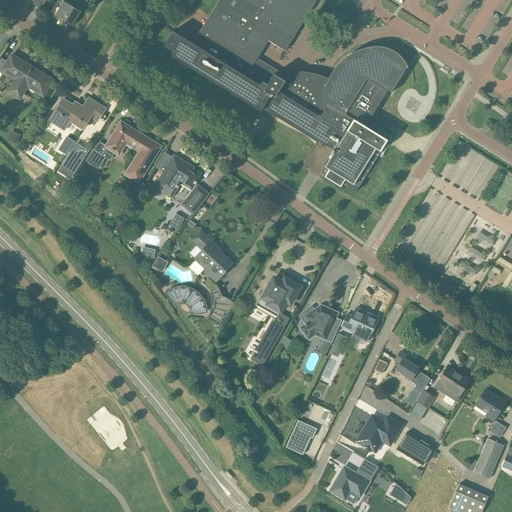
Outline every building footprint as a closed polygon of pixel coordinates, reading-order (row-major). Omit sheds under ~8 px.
[(80,11),(62,0),(58,0),(55,5),(60,8),(55,15),(72,25),(75,21),(74,20),(79,12),(80,11)] [(218,0),(199,33),(230,52),(223,62),(172,31),(163,45),(173,52),(171,56),(261,111),(263,106),(270,110),(269,112),(317,141),(318,140),(333,149),(331,153),(333,154),(322,172),(355,192),(387,140),(383,137),(386,132),(379,128),(376,133),(366,126),(387,92),(386,91),(388,90),(392,93),(393,92),(392,92),(407,67),(407,68),(408,68),(408,66),(407,64),(405,62),(404,60),(402,58),(400,55),(398,54),(395,52),(394,51),(390,49),(385,47),(382,47),(379,46),(376,46),(372,47),(368,47),(366,48),(358,50),(356,51),(354,52),(351,54),(348,56),(347,56),(343,59),(341,62),(335,68),(334,69),(330,76),(329,77),(328,81),(325,80),(325,79),(325,78),(325,76),(324,76),(324,75),(323,75),(322,75),(322,74),(321,75),(320,75),(319,76),(318,76),(318,77),(313,75),(308,74),(306,74),(298,73),(298,72),(297,72),(292,72),(287,72),(288,76),(285,76),(257,58),(268,40),(285,51),(315,0),(218,0)] [(26,65),(12,56),(7,62),(1,59),(0,60),(0,73),(1,74),(2,71),(17,80),(10,90),(19,96),(28,82),(36,87),(35,91),(39,94),(46,82),(24,68),(26,65)] [(105,109),(89,98),(81,110),(63,99),(49,121),(63,129),(69,120),(83,129),(90,116),(97,121),(105,109)] [(95,146),(86,161),(99,169),(106,158),(111,149),(116,152),(118,153),(124,144),(139,153),(126,174),(138,181),(160,147),(121,123),(106,146),(100,142),(95,146)] [(21,134),(11,130),(7,140),(18,144),(21,134)] [(76,143),(62,165),(75,173),(89,151),(76,143)] [(193,167),(176,157),(171,165),(168,163),(154,187),(170,197),(181,181),(192,188),(199,176),(190,171),(193,167)] [(59,184),(55,189),(56,190),(60,194),(65,189),(65,188),(60,184),(59,184)] [(193,213),(209,194),(198,186),(183,205),(193,213)] [(206,236),(200,230),(192,239),(203,249),(194,258),(206,270),(204,272),(215,283),(233,263),(216,248),(218,247),(211,240),(213,238),(208,234),(206,236)] [(474,240),(487,246),(491,239),(477,232),(474,240)] [(464,255),(477,263),(482,254),(469,246),(464,255)] [(143,252),(142,259),(147,264),(152,260),(154,251),(144,249),(143,252)] [(169,263),(159,256),(152,266),(163,272),(169,263)] [(460,261),(456,268),(469,276),(474,269),(460,261)] [(256,352),(252,358),(263,365),(290,318),(280,313),(282,310),(283,310),(283,309),(282,308),(285,304),(286,304),(287,302),(291,304),(300,287),(289,281),(288,284),(287,284),(284,283),(284,282),(283,281),(283,283),(274,278),(271,277),(268,283),(267,283),(255,305),(256,305),(259,299),(268,304),(268,305),(266,309),(270,311),(270,313),(271,312),(277,315),(277,317),(278,316),(285,320),(281,327),(273,322),(266,334),(263,339),(257,351),(254,349),(253,351),(256,352)] [(215,284),(209,278),(205,281),(209,287),(210,290),(211,294),(212,300),(212,306),(211,311),(208,318),(222,327),(235,303),(233,301),(229,298),(226,297),(222,296),(220,289),(217,284),(215,284)] [(192,287),(185,286),(178,286),(173,287),(169,289),(165,291),(168,297),(171,301),(175,303),(179,303),(183,303),(186,304),(188,307),(190,309),(191,314),(199,314),(203,314),(208,313),(208,309),(207,305),(205,300),(202,296),(198,291),(192,287)] [(313,306),(300,315),(305,324),(301,327),(307,336),(315,331),(319,332),(317,335),(326,339),(332,342),(334,337),(341,321),(335,318),(338,313),(329,309),(329,310),(320,306),(315,309),(313,306)] [(347,314),(341,327),(349,331),(351,327),(356,329),(353,336),(367,342),(370,336),(377,320),(363,314),(364,311),(356,307),(353,316),(347,314)] [(329,352),(337,356),(343,341),(336,337),(329,352)] [(417,370),(419,369),(409,362),(411,359),(400,351),(395,359),(398,362),(399,364),(396,369),(410,379),(409,381),(415,385),(412,389),(420,394),(430,379),(417,370)] [(438,382),(434,388),(446,395),(443,399),(444,401),(450,406),(452,405),(458,396),(459,396),(470,379),(449,366),(438,382)] [(267,387),(271,379),(266,376),(262,384),(267,387)] [(424,389),(416,401),(428,409),(436,397),(424,389)] [(505,402),(485,390),(476,405),(488,413),(486,416),(493,421),(505,402)] [(371,418),(357,441),(364,445),(364,449),(368,451),(371,450),(376,442),(383,441),(390,445),(399,430),(385,422),(384,423),(381,421),(380,423),(371,418)] [(299,420),(287,447),(301,453),(303,454),(311,437),(312,438),(317,428),(299,420)] [(506,427),(496,421),(490,431),(500,437),(506,427)] [(399,446),(397,449),(413,459),(423,465),(433,448),(408,432),(399,446)] [(504,446),(488,438),(485,444),(481,442),(477,453),(481,455),(473,472),(490,479),(504,446)] [(511,455),(507,454),(501,467),(511,471),(511,455)] [(364,459),(360,467),(374,475),(378,467),(364,459)] [(416,467),(409,481),(416,484),(422,470),(416,467)] [(357,495),(360,496),(369,482),(353,472),(352,474),(343,468),(329,490),(344,499),(344,498),(352,503),(357,495)] [(394,487),(389,495),(403,503),(408,495),(411,498),(411,497),(396,484),(394,487)] [(447,507),(456,511),(479,511),(486,497),(458,484),(447,507)]
